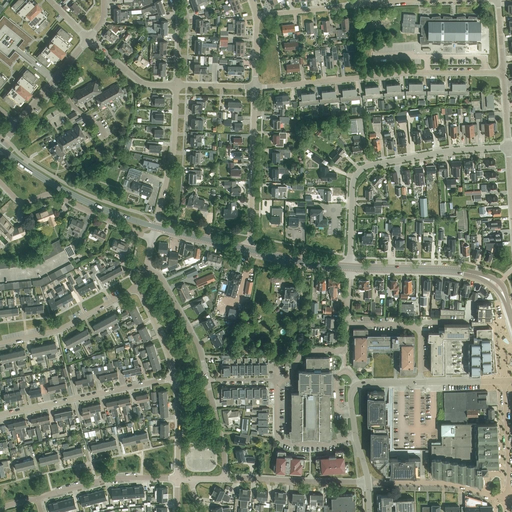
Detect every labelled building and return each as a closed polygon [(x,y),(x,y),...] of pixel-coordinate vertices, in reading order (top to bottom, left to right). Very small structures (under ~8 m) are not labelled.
[(27,14),(26,15),(25,16),(25,17),(25,18),(26,18),(26,19),(27,19),(28,20),(29,19),(30,19),(31,18),(32,19),(29,22),(35,28),(34,30),(38,34),(49,22),(46,19),(47,17),(46,16),(47,15),(32,0),(18,0),(11,7),(15,11),(16,10),(23,16),(26,13),(27,14)] [(150,10),(163,6),(162,3),(163,2),(161,0),(160,0),(159,0),(154,2),(155,5),(152,6),(146,8),(141,10),(142,13),(150,10)] [(77,15),(82,10),(74,3),(73,1),(69,5),(71,6),(69,8),(77,15)] [(205,8),(204,5),(207,4),(205,1),(193,5),(194,8),(193,8),(194,12),(198,11),(199,13),(204,12),(203,8),(205,8)] [(239,3),(232,5),(234,12),(235,11),(235,13),(239,12),(238,10),(242,9),(239,3)] [(163,6),(150,10),(151,14),(154,12),(158,11),(159,14),(165,12),(163,6)] [(415,24),(415,15),(405,14),(403,14),(402,23),(401,26),(402,26),(402,31),(403,32),(414,33),(414,26),(421,27),(421,26),(423,26),(423,24),(420,24),(416,24),(415,24)] [(443,18),(440,18),(440,16),(431,17),(431,18),(429,18),(429,17),(420,16),(420,24),(423,24),(423,26),(421,26),(421,27),(421,34),(423,34),(423,36),(420,36),(420,45),(429,44),(429,42),(432,42),(432,44),(440,45),(440,43),(443,43),(443,45),(452,44),(452,43),(457,43),(457,44),(465,45),(465,43),(468,43),(468,45),(477,44),(477,40),(480,40),(481,21),(476,21),(477,17),(468,16),(468,18),(465,18),(465,16),(456,17),(456,18),(451,18),(452,17),(443,16),(443,18)] [(337,39),(344,38),(346,38),(345,30),(349,30),(347,18),(341,19),(342,29),(336,30),(337,39)] [(5,24),(11,29),(15,24),(9,19),(6,22),(5,24)] [(329,31),(329,34),(336,33),(335,27),(330,28),(329,20),(322,21),(323,25),(321,25),(321,29),(323,29),(323,32),(329,31)] [(318,38),(317,28),(314,28),(313,22),(306,22),(307,33),(314,32),(314,38),(318,38)] [(288,35),(288,32),(295,31),(294,24),(282,25),(283,32),(284,35),(288,35)] [(55,43),(54,43),(53,42),(52,42),(51,42),(50,42),(49,43),(49,44),(49,45),(49,46),(50,46),(50,47),(51,48),(50,49),(46,46),(41,53),(39,52),(36,56),(48,66),(52,62),(53,63),(54,62),(56,63),(71,45),(69,44),(70,42),(69,41),(72,37),(59,27),(56,31),(58,32),(52,39),(56,42),(55,43)] [(245,34),(245,28),(228,27),(228,30),(233,30),(237,30),(237,34),(237,35),(241,35),(241,34),(245,34)] [(112,42),(116,37),(108,30),(103,36),(106,39),(107,38),(112,42)] [(27,34),(24,38),(23,39),(24,40),(29,44),(33,39),(27,34)] [(301,47),(298,47),(297,39),(290,39),(290,42),(284,43),(285,50),(298,48),(298,51),(301,51),(301,47)] [(128,55),(132,50),(124,43),(118,49),(122,52),(123,51),(128,55)] [(166,55),(166,48),(160,48),(160,54),(154,53),(154,57),(163,57),(163,54),(166,55)] [(314,50),(315,57),(309,58),(310,70),(317,69),(316,60),(321,60),(319,49),(314,50)] [(333,60),(338,59),(337,50),(331,50),(332,55),(325,56),(327,68),(334,67),(333,60)] [(341,61),(344,61),(345,66),(353,65),(351,52),(343,53),(344,55),(344,57),(340,58),(341,61)] [(143,68),(148,62),(140,55),(134,62),(137,65),(138,64),(143,68)] [(203,63),(204,56),(198,56),(197,59),(200,59),(201,59),(201,63),(200,73),(203,73),(203,74),(208,74),(208,70),(207,70),(207,66),(203,66),(203,63)] [(7,58),(4,62),(10,67),(13,63),(14,63),(9,59),(9,58),(8,57),(7,58)] [(290,59),(291,64),(287,64),(287,72),(299,71),(299,64),(303,63),(302,58),(290,59)] [(235,66),(236,60),(228,59),(228,66),(228,73),(231,73),(231,74),(235,75),(236,66),(235,66)] [(236,66),(235,75),(240,75),(240,74),(243,74),(244,66),(243,66),(243,62),(240,61),(240,66),(236,66)] [(21,85),(20,84),(19,84),(18,83),(17,83),(16,84),(15,85),(15,86),(15,87),(16,88),(17,89),(16,90),(12,87),(7,94),(5,93),(2,97),(14,108),(18,104),(19,105),(20,103),(22,105),(37,86),(35,85),(36,84),(35,82),(38,79),(26,68),(22,72),(24,74),(18,81),(22,83),(21,85)] [(99,109),(127,93),(124,88),(122,89),(118,83),(117,84),(115,85),(114,84),(110,87),(110,88),(103,92),(103,91),(101,91),(95,81),(94,81),(94,82),(92,83),(91,82),(87,84),(87,86),(80,89),(80,88),(75,91),(76,92),(73,93),(72,94),(74,97),(72,99),(74,104),(77,102),(78,105),(95,96),(99,102),(96,104),(99,109)] [(406,95),(416,95),(416,83),(413,83),(413,84),(409,84),(409,91),(406,91),(406,95)] [(416,83),(416,95),(426,95),(426,91),(423,91),(423,84),(419,84),(419,83),(416,83)] [(427,95),(437,95),(437,83),(434,83),(434,84),(431,84),(431,91),(427,91),(427,95)] [(437,83),(437,95),(448,95),(448,91),(444,91),(444,84),(440,84),(440,83),(437,83)] [(459,95),(459,83),(456,83),(456,84),(452,84),(452,91),(449,91),(449,95),(459,95)] [(459,83),(459,95),(469,95),(469,91),(466,91),(466,84),(462,84),(462,83),(459,83)] [(393,85),(394,96),(405,95),(404,91),(401,92),(400,84),(396,85),(396,84),(393,85)] [(384,97),(394,96),(393,85),(390,85),(387,86),(387,93),(384,93),(384,97)] [(372,87),(373,98),(383,97),(383,93),(379,94),(379,86),(375,87),(375,86),(372,87)] [(363,99),(373,98),(372,87),(369,87),(365,88),(366,95),(362,95),(363,99)] [(341,101),(350,100),(349,89),(346,89),(346,90),(342,90),(343,97),(340,97),(341,101)] [(349,89),(350,100),(360,100),(360,96),(357,96),(356,89),(352,89),(349,89)] [(482,101),(493,100),(493,97),(492,93),(485,93),(485,90),(481,90),(482,101)] [(320,104),(330,103),(329,91),(325,91),(325,92),(322,92),(322,99),(320,99),(320,104)] [(329,91),(330,103),(339,102),(339,97),(336,97),(335,91),(332,91),(329,91)] [(299,106),(309,105),(308,93),(305,93),(305,94),(301,94),(302,101),(299,101),(299,106)] [(308,93),(309,105),(319,104),(318,99),(315,99),(315,93),(311,93),(308,93)] [(164,106),(164,98),(158,98),(158,95),(152,95),(152,106),(155,106),(155,105),(160,105),(160,106),(164,106)] [(288,95),(282,96),(283,108),(286,108),(285,103),(289,103),(289,102),(291,102),(290,98),(289,99),(288,95)] [(283,108),(282,96),(275,96),(276,100),(274,100),(275,104),(276,104),(277,109),(280,109),(280,108),(283,109),(283,108)] [(493,100),(482,101),(482,111),(486,110),(486,107),(493,107),(493,103),(493,100)] [(205,101),(202,101),(197,101),(196,104),(192,104),(192,112),(198,112),(202,112),(202,106),(205,107),(205,101)] [(234,113),(234,110),(234,102),(228,102),(228,105),(226,105),(226,109),(228,109),(228,110),(232,110),(232,113),(234,113)] [(163,119),(164,113),(157,113),(157,110),(152,110),(152,119),(151,123),(163,123),(163,119)] [(407,121),(406,114),(406,110),(397,113),(398,122),(407,121)] [(78,117),(75,112),(68,116),(71,121),(78,117)] [(206,117),(197,116),(197,119),(192,119),(191,127),(198,127),(198,129),(202,129),(203,120),(206,120),(206,117)] [(289,123),(289,117),(280,116),(279,120),(272,119),(272,128),(280,128),(280,122),(289,123)] [(242,126),(242,123),(231,123),(231,119),(224,119),(224,125),(234,125),(234,128),(234,131),(238,131),(238,128),(242,129),(242,128),(243,128),(243,126),(242,126)] [(349,134),(358,133),(356,121),(348,122),(349,134)] [(485,135),(489,135),(488,123),(481,124),(481,132),(485,132),(485,135)] [(488,123),(489,135),(493,135),(493,131),(497,131),(496,123),(488,123)] [(82,131),(78,124),(55,138),(58,143),(64,152),(87,138),(83,132),(84,131),(84,130),(82,131)] [(469,125),(470,136),(474,136),(474,132),(477,132),(477,124),(469,125)] [(465,136),(470,136),(469,125),(461,125),(462,133),(465,133),(465,136)] [(157,126),(147,126),(147,131),(155,132),(154,138),(159,139),(159,136),(162,136),(163,130),(156,129),(157,126)] [(457,133),(459,133),(458,126),(450,126),(451,137),(457,137),(457,133)] [(446,132),(445,127),(438,128),(438,133),(437,133),(438,140),(446,138),(445,132),(446,132)] [(429,129),(423,130),(425,142),(433,140),(432,133),(430,134),(429,129)] [(418,132),(418,131),(412,132),(414,143),(415,143),(417,143),(421,142),(420,137),(421,137),(420,132),(418,132)] [(272,139),(272,142),(273,142),(275,142),(275,146),(283,146),(283,138),(286,138),(286,132),(279,132),(279,135),(273,135),(273,139),(272,139)] [(393,140),(391,140),(389,132),(384,133),(385,141),(386,141),(388,148),(394,147),(393,140)] [(404,132),(401,133),(401,132),(397,132),(399,146),(400,146),(403,146),(403,145),(406,145),(405,140),(406,140),(404,132)] [(376,138),(376,133),(369,134),(370,139),(373,138),(373,140),(374,150),(380,150),(379,139),(376,140),(376,138)] [(203,134),(196,134),(196,137),(191,137),(191,145),(201,146),(201,138),(203,138),(203,134)] [(230,134),(230,140),(230,143),(234,143),(241,143),(242,137),(235,137),(235,135),(230,134)] [(357,143),(360,142),(360,138),(353,139),(354,144),(355,143),(355,146),(352,146),(354,154),(358,154),(357,152),(362,151),(361,145),(357,146),(357,143)] [(161,152),(162,145),(155,145),(155,142),(148,141),(147,147),(149,147),(149,151),(153,151),(161,152)] [(64,152),(58,143),(49,148),(56,160),(58,159),(60,161),(64,159),(62,156),(66,154),(64,152)] [(235,148),(230,148),(230,147),(225,147),(225,156),(233,157),(241,157),(241,152),(235,151),(235,148)] [(340,155),(344,151),(339,147),(337,149),(338,150),(335,154),(336,155),(332,159),(337,163),(342,157),(340,155)] [(285,155),(285,149),(279,149),(279,152),(273,152),(272,161),(274,161),(274,163),(278,163),(278,162),(280,162),(280,155),(285,155)] [(200,163),(200,158),(200,152),(194,152),(194,155),(190,155),(190,163),(200,163)] [(314,154),(311,158),(318,163),(321,159),(314,154)] [(159,163),(151,161),(152,158),(144,156),(142,162),(143,163),(142,166),(147,167),(147,169),(152,171),(152,170),(156,171),(156,169),(157,169),(159,163)] [(70,161),(68,158),(65,161),(69,168),(74,165),(73,162),(70,164),(69,162),(70,161)] [(488,168),(495,167),(494,160),(487,160),(484,160),(485,165),(488,165),(488,168)] [(459,177),(459,168),(461,168),(460,161),(452,162),(452,169),(453,169),(453,178),(459,177)] [(468,168),(472,168),(472,161),(463,161),(464,169),(465,173),(469,173),(468,168)] [(228,162),(228,168),(231,168),(231,175),(241,175),(241,169),(234,168),(234,163),(234,162),(228,162)] [(447,171),(447,170),(447,164),(438,164),(439,171),(443,171),(444,176),(447,176),(447,171)] [(289,168),(285,168),(285,166),(278,166),(278,169),(272,168),(272,173),(271,173),(271,176),(272,176),(272,180),(278,180),(278,177),(278,173),(285,173),(288,173),(289,168)] [(427,178),(426,178),(427,189),(431,189),(431,180),(433,180),(432,174),(430,174),(435,173),(435,166),(426,167),(427,178)] [(124,182),(123,185),(127,186),(134,189),(141,191),(141,193),(140,194),(145,196),(149,197),(150,194),(151,192),(151,190),(152,190),(152,189),(152,188),(152,187),(145,185),(138,182),(140,178),(141,174),(142,171),(138,170),(133,168),(132,168),(131,167),(131,168),(130,168),(129,168),(128,172),(127,176),(127,177),(127,178),(128,179),(129,179),(129,180),(127,180),(125,179),(124,182)] [(327,172),(327,168),(321,168),(321,172),(320,180),(326,180),(326,181),(327,181),(328,182),(330,182),(331,181),(332,181),(332,179),(336,179),(336,172),(327,172)] [(422,168),(415,169),(415,174),(414,174),(415,184),(423,184),(422,168)] [(201,170),(200,170),(193,170),(192,173),(189,173),(189,182),(196,182),(196,178),(201,178),(201,176),(201,170)] [(409,170),(402,171),(405,184),(411,183),(409,170)] [(391,183),(394,182),(395,184),(398,183),(397,180),(398,180),(396,172),(389,173),(391,181),(391,183)] [(489,180),(496,180),(495,172),(488,173),(488,172),(485,172),(486,177),(488,177),(489,180)] [(382,179),(384,178),(384,175),(379,176),(378,177),(377,176),(372,182),(376,186),(379,182),(380,183),(382,180),(382,179)] [(236,181),(230,181),(224,181),(224,187),(232,187),(231,195),(235,195),(235,194),(240,194),(240,187),(236,187),(236,181)] [(276,186),(278,186),(278,188),(272,187),(272,195),(278,195),(278,197),(282,197),(283,192),(286,192),(287,188),(288,188),(288,183),(276,182),(276,186)] [(485,184),(481,185),(481,191),(487,191),(487,192),(489,192),(497,192),(496,184),(489,185),(489,184),(486,184),(485,184)] [(319,195),(325,195),(325,200),(330,200),(331,193),(332,191),(330,191),(331,190),(325,190),(325,192),(325,187),(317,187),(317,191),(319,191),(319,195)] [(189,197),(187,207),(192,208),(192,206),(200,207),(199,209),(206,211),(207,205),(204,204),(204,200),(198,199),(198,198),(198,197),(197,196),(196,195),(196,194),(192,194),(191,194),(190,195),(190,196),(189,197)] [(490,204),(497,204),(497,196),(490,197),(490,196),(487,196),(487,201),(490,201),(490,204)] [(225,205),(228,205),(228,209),(224,209),(224,216),(224,218),(228,218),(228,217),(237,217),(237,210),(231,209),(231,205),(235,205),(235,202),(228,201),(225,201),(225,205)] [(373,202),(373,207),(365,207),(366,213),(374,213),(381,213),(381,207),(381,202),(373,202)] [(447,215),(447,213),(445,213),(444,203),(440,203),(441,217),(456,217),(456,215),(448,215),(447,215)] [(50,226),(57,223),(51,208),(45,210),(45,211),(37,215),(40,222),(47,219),(50,226)] [(271,216),(271,223),(280,223),(280,222),(282,222),(282,208),(272,208),(271,216)] [(305,214),(305,208),(296,208),(296,214),(289,214),(289,225),(289,226),(290,226),(291,227),(292,227),(293,227),(294,227),(295,227),(296,227),(297,227),(298,226),(298,225),(298,221),(305,221),(305,214)] [(324,213),(324,210),(322,210),(322,209),(311,209),(310,222),(316,222),(316,225),(319,225),(319,226),(323,227),(323,225),(327,226),(327,219),(322,219),(322,213),(324,213)] [(12,239),(21,236),(27,233),(24,225),(14,228),(2,216),(0,217),(0,226),(4,232),(12,239)] [(77,237),(84,223),(77,219),(76,221),(71,218),(69,223),(71,223),(69,226),(74,229),(73,231),(75,232),(74,233),(74,236),(77,237)] [(501,228),(501,221),(493,222),(493,223),(489,224),(489,228),(490,230),(501,230),(501,228)] [(391,227),(391,230),(392,230),(392,235),(396,235),(396,240),(395,240),(395,249),(403,249),(403,240),(398,240),(398,235),(402,235),(402,227),(392,227),(391,227)] [(102,241),(106,234),(103,233),(102,233),(101,232),(101,231),(97,229),(97,230),(95,229),(92,235),(98,238),(98,239),(102,241)] [(428,232),(424,232),(423,236),(423,241),(425,241),(424,250),(427,250),(427,251),(430,251),(430,250),(431,250),(431,242),(432,242),(432,237),(427,237),(427,236),(428,232)] [(365,233),(365,236),(362,236),(361,244),(366,244),(366,242),(372,243),(372,233),(365,233)] [(388,236),(388,233),(384,233),(384,236),(381,236),(381,240),(381,241),(380,241),(380,243),(381,244),(381,249),(382,250),(384,250),(385,249),(387,249),(388,241),(389,241),(389,236),(388,236)] [(477,242),(477,238),(477,236),(471,236),(471,242),(471,248),(474,248),(472,256),(478,257),(479,253),(480,250),(478,249),(478,247),(476,247),(475,242),(477,242)] [(415,237),(412,237),(412,241),(408,241),(408,246),(409,246),(409,250),(410,251),(412,251),(413,250),(415,250),(416,241),(415,241),(415,237)] [(449,247),(444,247),(444,251),(445,251),(445,255),(452,255),(452,250),(455,250),(455,239),(449,239),(449,247)] [(120,243),(115,241),(112,247),(113,248),(112,249),(124,254),(128,244),(121,241),(120,243)] [(167,253),(168,243),(159,242),(158,252),(167,253)] [(179,254),(182,254),(186,255),(187,250),(192,251),(193,245),(187,244),(187,243),(182,242),(182,245),(181,245),(179,254)] [(469,255),(468,245),(464,246),(464,242),(461,242),(461,246),(462,246),(463,255),(469,255)] [(495,247),(495,243),(484,243),(484,245),(486,246),(486,251),(484,259),(490,261),(490,259),(491,259),(493,252),(493,247),(495,247)] [(65,249),(62,244),(56,247),(59,252),(65,249)] [(70,245),(64,248),(69,257),(75,253),(70,245)] [(51,257),(53,255),(56,254),(53,249),(48,252),(51,257)] [(178,253),(169,252),(168,263),(172,264),(172,259),(178,260),(178,253)] [(207,263),(220,267),(222,257),(208,253),(207,257),(203,256),(202,262),(198,264),(200,268),(207,266),(207,263)] [(112,262),(118,274),(124,271),(121,266),(118,267),(117,265),(115,261),(112,262)] [(113,277),(118,274),(112,262),(109,264),(111,266),(108,268),(109,268),(110,272),(113,277)] [(65,266),(68,271),(73,268),(71,263),(65,266)] [(108,280),(102,268),(99,263),(96,264),(102,276),(100,277),(103,282),(108,280)] [(104,266),(102,268),(108,280),(113,277),(110,272),(109,268),(106,270),(104,266)] [(57,277),(62,274),(60,269),(54,272),(57,277)] [(242,275),(232,272),(231,275),(229,280),(230,281),(226,295),(235,297),(239,283),(240,283),(241,278),(242,275)] [(88,284),(91,289),(96,286),(93,281),(90,282),(88,279),(89,279),(87,276),(86,273),(83,275),(85,277),(84,277),(86,280),(88,284)] [(195,280),(198,287),(215,280),(212,273),(195,280)] [(80,275),(77,276),(78,277),(86,292),(91,289),(88,284),(86,285),(84,281),(83,281),(82,278),(80,275)] [(80,295),(86,292),(78,277),(77,277),(74,278),(75,281),(76,281),(78,284),(77,284),(80,288),(77,289),(80,295)] [(322,293),(325,293),(325,284),(324,284),(325,279),(321,279),(320,279),(319,279),(318,279),(317,279),(317,286),(316,285),(316,289),(322,289),(322,293)] [(333,295),(331,295),(331,300),(337,300),(337,296),(336,296),(337,290),(336,290),(336,288),(339,288),(340,280),(335,279),(333,295)] [(370,289),(370,285),(368,285),(368,283),(370,282),(369,280),(363,280),(362,279),(361,279),(360,280),(359,280),(359,287),(358,287),(358,288),(359,288),(359,289),(365,289),(365,299),(371,299),(371,289),(370,289)] [(379,294),(384,294),(384,289),(383,289),(383,280),(379,280),(378,280),(377,280),(376,280),(376,285),(375,285),(375,287),(376,288),(376,289),(379,289),(379,294)] [(394,294),(398,294),(398,284),(397,284),(397,280),(390,280),(390,286),(389,286),(389,288),(390,288),(390,289),(394,289),(394,294)] [(406,280),(405,280),(404,280),(404,285),(403,293),(412,293),(412,285),(411,285),(411,280),(408,280),(406,280)] [(452,282),(450,296),(450,295),(451,295),(453,295),(456,294),(457,294),(458,283),(452,282)] [(183,302),(192,298),(187,289),(184,283),(177,287),(181,294),(179,295),(183,302)] [(464,283),(462,291),(460,291),(460,295),(468,296),(468,292),(470,292),(471,288),(469,288),(469,284),(464,283)] [(69,294),(63,284),(61,286),(69,301),(74,298),(71,293),(69,294)] [(58,295),(60,298),(63,304),(69,301),(61,286),(55,289),(58,294),(58,295)] [(487,291),(480,286),(477,290),(482,295),(480,297),(483,299),(485,297),(486,298),(489,294),(486,292),(487,291)] [(290,299),(290,287),(285,287),(285,294),(284,294),(283,298),(285,298),(285,299),(284,299),(283,299),(283,302),(284,302),(284,304),(282,308),(286,311),(288,311),(288,306),(289,299),(290,299)] [(289,299),(288,306),(295,307),(295,310),(298,310),(299,298),(299,294),(298,293),(298,288),(290,287),(290,299),(289,299)] [(58,306),(63,304),(60,298),(58,295),(58,294),(56,296),(53,290),(50,292),(58,306)] [(53,309),(58,306),(50,292),(47,293),(49,296),(50,299),(48,300),(53,309)] [(205,301),(203,298),(195,302),(196,304),(193,306),(197,313),(205,308),(202,303),(205,301)] [(487,320),(492,320),(492,312),(491,312),(491,307),(491,302),(489,302),(476,302),(476,320),(482,320),(487,320)] [(128,307),(130,312),(137,309),(135,303),(128,307)] [(242,310),(229,307),(227,317),(240,320),(242,310)] [(140,314),(137,309),(130,312),(131,314),(133,318),(140,314)] [(213,317),(214,312),(213,311),(201,317),(203,321),(201,322),(206,329),(215,324),(212,317),(213,317)] [(109,316),(113,323),(119,320),(115,313),(109,316)] [(134,320),(127,324),(128,327),(133,325),(133,324),(135,323),(136,323),(143,320),(140,314),(133,318),(134,320)] [(324,314),(324,315),(323,319),(328,319),(327,326),(333,326),(334,318),(331,318),(331,315),(324,314)] [(108,326),(113,323),(109,316),(104,319),(108,326)] [(99,322),(102,329),(108,326),(104,319),(99,322)] [(427,336),(427,340),(431,340),(431,344),(430,372),(433,372),(433,373),(443,373),(443,338),(468,338),(468,375),(479,375),(479,372),(480,372),(480,373),(481,373),(482,373),(482,372),(484,372),(488,372),(488,371),(493,371),(493,369),(493,365),(493,361),(493,360),(493,356),(493,354),(494,354),(493,350),(493,349),(492,349),(492,345),(492,344),(492,340),(492,338),(491,334),(492,334),(492,333),(493,333),(492,329),(491,329),(491,327),(487,328),(487,323),(487,322),(471,321),(471,326),(444,325),(444,328),(439,327),(439,333),(428,332),(428,336),(427,336)] [(97,332),(102,329),(99,322),(93,325),(97,332)] [(146,326),(139,329),(140,333),(139,333),(137,334),(137,333),(132,336),(134,338),(138,336),(141,335),(148,331),(146,326)] [(326,329),(320,328),(320,331),(323,332),(322,342),(329,343),(330,339),(332,340),(333,332),(326,332),(326,329)] [(87,329),(81,332),(85,339),(88,337),(91,336),(87,329)] [(365,366),(369,362),(369,356),(368,356),(368,349),(390,349),(393,346),(398,346),(400,348),(400,373),(416,373),(416,364),(414,364),(414,334),(368,334),(368,329),(353,329),(353,366),(365,366)] [(223,330),(220,331),(215,334),(216,336),(211,339),(216,347),(222,343),(218,337),(222,335),(222,334),(224,333),(223,330)] [(148,331),(141,335),(144,341),(151,337),(148,331)] [(87,341),(85,339),(81,332),(76,335),(80,342),(83,340),(84,343),(83,343),(86,347),(89,346),(87,341)] [(71,338),(74,345),(80,342),(76,335),(71,338)] [(76,347),(74,345),(71,338),(65,341),(69,348),(70,350),(73,349),(75,353),(78,352),(76,347)] [(148,351),(155,349),(154,344),(146,346),(147,349),(144,350),(139,351),(140,354),(145,352),(148,351)] [(41,362),(37,347),(31,348),(33,356),(36,355),(36,357),(37,363),(41,362)] [(150,358),(157,355),(155,349),(148,351),(150,358)] [(22,366),(18,351),(12,352),(14,360),(17,359),(18,362),(17,362),(18,367),(22,366)] [(9,364),(6,354),(0,355),(2,363),(5,362),(6,365),(5,365),(6,370),(10,369),(9,364)] [(150,358),(152,364),(159,361),(157,355),(150,358)] [(230,373),(230,358),(230,355),(221,355),(221,359),(223,359),(223,361),(222,361),(222,363),(221,363),(221,375),(227,375),(227,374),(230,373)] [(291,390),(291,437),(293,437),(293,438),(307,436),(307,434),(314,434),(314,436),(328,438),(328,437),(330,437),(330,393),(332,393),(332,370),(330,370),(330,357),(305,357),(305,370),(298,370),(298,390),(291,390)] [(259,364),(259,373),(259,374),(264,374),(264,373),(267,373),(267,364),(268,364),(268,361),(263,361),(262,358),(259,358),(259,363),(259,364)] [(133,361),(136,374),(142,372),(141,366),(138,367),(137,359),(133,360),(133,361)] [(148,365),(144,366),(145,369),(150,368),(149,367),(152,366),(153,370),(161,367),(159,361),(152,364),(148,365)] [(109,363),(112,379),(119,378),(117,372),(114,372),(113,368),(112,362),(109,363)] [(103,366),(100,367),(101,371),(98,371),(101,381),(107,380),(104,370),(104,367),(103,366)] [(92,373),(89,373),(88,368),(85,368),(86,371),(89,384),(95,383),(93,374),(96,373),(95,368),(91,368),(92,373)] [(55,391),(61,390),(58,377),(57,375),(51,376),(52,379),(55,391)] [(62,380),(61,377),(58,377),(61,390),(67,389),(65,379),(62,380)] [(37,396),(37,397),(42,396),(42,394),(41,388),(38,389),(36,382),(33,383),(36,396),(37,396)] [(14,387),(17,400),(23,398),(21,390),(19,390),(17,383),(14,384),(14,387)] [(11,401),(17,400),(14,387),(11,388),(12,391),(9,391),(9,392),(10,395),(11,401)] [(230,404),(230,389),(227,389),(227,388),(221,388),(221,394),(223,394),(223,398),(227,398),(227,404),(230,404)] [(483,408),(486,408),(485,391),(483,391),(444,393),(445,423),(467,422),(467,417),(478,416),(478,412),(480,412),(480,410),(478,410),(477,408),(483,408)] [(420,475),(420,458),(388,458),(388,426),(384,426),(384,392),(367,392),(367,426),(371,426),(371,461),(385,475),(420,475)] [(142,408),(145,407),(142,395),(136,396),(137,402),(140,402),(142,408)] [(125,415),(127,414),(124,399),(118,400),(119,406),(122,405),(123,409),(124,415),(125,415)] [(110,408),(112,417),(116,416),(114,411),(112,401),(106,403),(108,409),(110,408)] [(98,423),(97,420),(97,418),(95,408),(94,405),(88,407),(89,408),(90,416),(93,416),(94,421),(95,421),(95,424),(98,423)] [(92,424),(90,416),(89,408),(88,407),(83,408),(83,411),(82,411),(84,418),(86,418),(87,425),(92,424)] [(259,417),(267,417),(267,414),(269,414),(269,408),(262,408),(262,409),(252,409),(252,412),(257,413),(259,413),(259,417)] [(483,408),(483,412),(488,412),(488,417),(494,417),(494,409),(489,409),(489,408),(486,408),(483,408)] [(72,420),(71,417),(74,416),(73,410),(72,410),(72,409),(69,410),(69,411),(67,411),(69,424),(70,427),(75,425),(74,422),(73,419),(72,420)] [(231,412),(231,410),(223,411),(224,418),(225,418),(225,420),(226,424),(232,423),(232,418),(234,418),(234,419),(240,419),(239,411),(231,412)] [(67,411),(60,413),(62,419),(65,418),(66,424),(67,424),(69,424),(67,411)] [(63,426),(62,419),(60,413),(55,414),(56,420),(58,419),(60,426),(62,425),(62,426),(63,426)] [(43,432),(46,432),(46,430),(43,416),(37,418),(39,424),(41,423),(41,426),(42,426),(43,432)] [(38,424),(39,424),(37,418),(31,419),(33,425),(35,424),(38,435),(41,434),(38,424)] [(20,421),(14,423),(15,429),(18,428),(20,439),(23,438),(23,436),(20,421)] [(15,429),(14,423),(13,423),(13,422),(8,423),(8,424),(9,430),(12,429),(14,439),(17,438),(17,435),(16,434),(16,432),(16,431),(15,429)] [(499,466),(497,423),(441,423),(441,444),(433,444),(431,444),(431,474),(434,475),(482,484),(482,471),(487,471),(487,466),(499,466)] [(140,433),(142,440),(144,440),(144,441),(148,440),(147,432),(140,433)] [(251,438),(249,437),(250,435),(242,433),(241,437),(235,435),(234,443),(243,445),(244,440),(249,441),(250,441),(251,438)] [(99,450),(98,443),(97,441),(91,442),(93,453),(97,452),(97,451),(99,450)] [(73,458),(77,457),(75,449),(69,450),(71,457),(73,457),(73,458)] [(254,462),(254,457),(247,457),(244,457),(243,450),(236,451),(238,461),(244,460),(244,461),(247,462),(254,462)] [(286,451),(278,451),(276,451),(276,455),(276,464),(274,464),(273,472),(276,472),(276,473),(284,474),(284,472),(290,473),(301,474),(301,466),(304,467),(305,458),(305,456),(296,456),(296,455),(291,454),(291,455),(285,455),(286,451)] [(345,464),(344,455),(345,455),(344,451),(343,451),(335,451),(335,454),(324,455),(324,456),(316,456),(316,458),(316,466),(319,466),(320,474),(320,475),(324,475),(324,473),(347,472),(347,471),(349,471),(348,467),(347,467),(346,464),(345,464)] [(27,459),(29,469),(33,468),(33,467),(35,466),(33,459),(30,460),(30,458),(27,458),(27,459)] [(4,467),(8,466),(7,460),(1,461),(2,464),(0,464),(0,475),(5,475),(4,467)] [(215,487),(213,491),(230,499),(231,496),(224,492),(225,491),(215,487)] [(104,490),(98,491),(101,503),(103,502),(102,501),(106,499),(106,500),(107,500),(104,490)] [(98,491),(92,493),(94,503),(99,501),(99,503),(101,503),(98,491)] [(228,502),(230,499),(213,491),(211,496),(220,501),(221,499),(228,502)] [(92,493),(86,494),(89,506),(91,506),(90,504),(94,503),(92,493)] [(86,494),(80,496),(82,506),(83,506),(82,506),(87,505),(87,507),(89,506),(86,494)] [(355,511),(355,494),(332,495),(332,509),(337,509),(340,511),(355,511)] [(414,511),(413,498),(392,499),(392,494),(378,495),(378,511),(414,511)] [(487,505),(487,502),(465,495),(465,506),(476,506),(478,506),(482,506),(482,505),(487,505)] [(73,498),(67,499),(70,511),(72,510),(72,508),(76,507),(76,508),(73,498)] [(67,499),(61,501),(64,511),(68,509),(69,511),(70,511),(67,499)] [(61,501),(55,502),(57,511),(59,511),(60,511),(64,511),(61,501)] [(57,511),(55,502),(49,504),(51,511),(57,511)]
